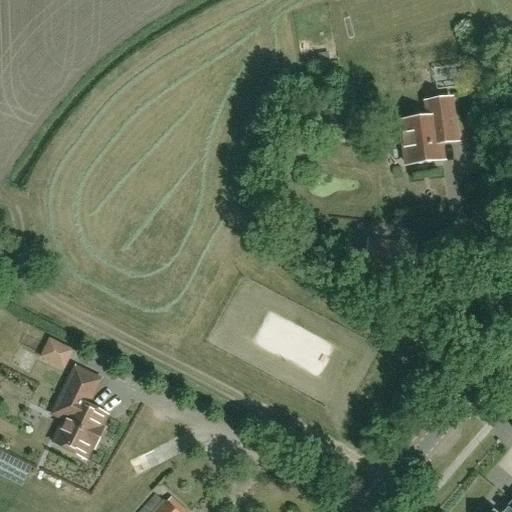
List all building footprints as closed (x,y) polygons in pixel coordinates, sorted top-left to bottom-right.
[(456,143),(454,126),(450,100),(427,103),(429,119),(401,123),(407,167),(443,162),(440,145),(456,143)] [(314,112),(312,139),(336,141),(338,114),(314,112)] [(364,276),(388,279),(412,282),(416,248),(369,242),(364,276)] [(49,337),(39,358),(63,369),(73,349),(49,337)] [(60,399),(61,399),(53,415),(65,420),(53,444),(84,459),(90,447),(94,448),(103,430),(99,429),(105,416),(84,406),(89,396),(91,397),(99,381),(75,369),(60,399)] [(155,511),(174,511),(165,504),(164,503),(155,511)]
